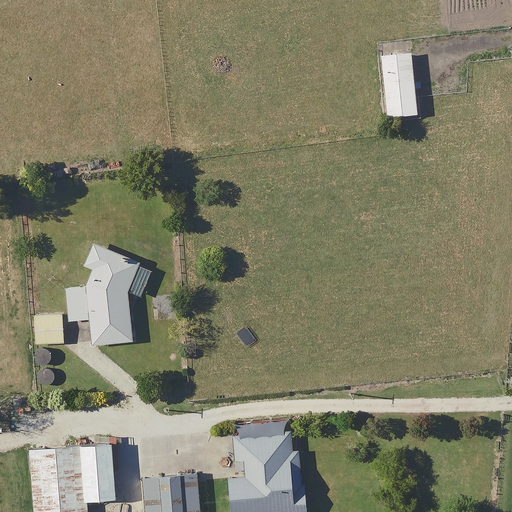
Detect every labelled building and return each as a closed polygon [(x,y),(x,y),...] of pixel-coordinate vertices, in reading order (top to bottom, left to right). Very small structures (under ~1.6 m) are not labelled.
[(416,115),(411,52),(381,55),(386,118),(416,115)] [(153,268),(93,242),(84,263),(92,271),(85,286),(65,287),(68,320),(90,319),(91,344),(134,342),(130,292),(141,297),(153,268)] [(62,342),(61,313),(33,315),(35,343),(62,342)] [(299,484),(294,435),(233,440),(235,459),(244,458),(246,477),(229,479),(231,511),(305,511),(303,484),(299,484)] [(115,500),(111,444),(30,450),(34,511),(86,511),(86,502),(115,500)] [(181,488),(180,477),(144,478),(145,511),(200,511),(200,487),(181,488)]
